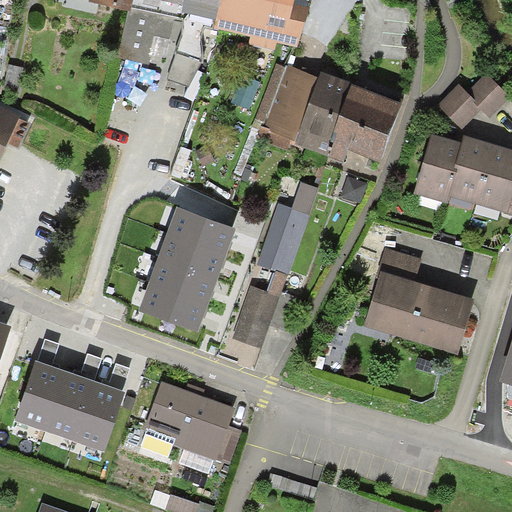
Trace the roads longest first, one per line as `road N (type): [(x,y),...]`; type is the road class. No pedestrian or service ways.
road 1 (residential): [(0,292),(263,390),(511,470)]
road 2 (unknown): [(76,323),(133,161),(123,94),(134,22)]
